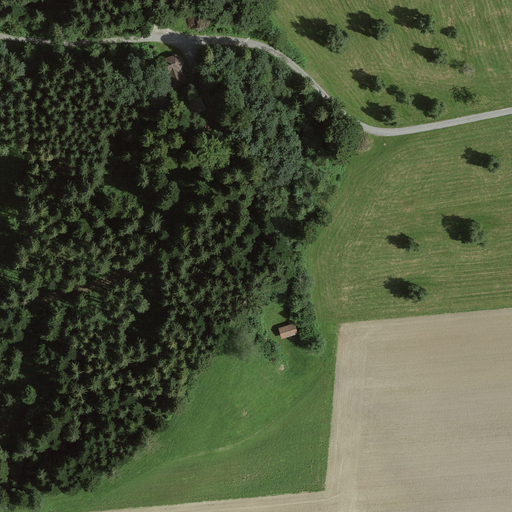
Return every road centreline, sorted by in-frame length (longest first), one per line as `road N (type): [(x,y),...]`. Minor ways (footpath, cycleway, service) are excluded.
road 1 (track): [(186,40),(219,126),(215,162),(138,264),(77,292),(0,310)]
road 2 (track): [(511,109),(379,133),(352,124),(296,63),(259,41),(166,37)]
road 3 (track): [(0,36),(52,43),(166,37)]
road 4 (track): [(49,298),(28,331),(17,400),(0,419)]
